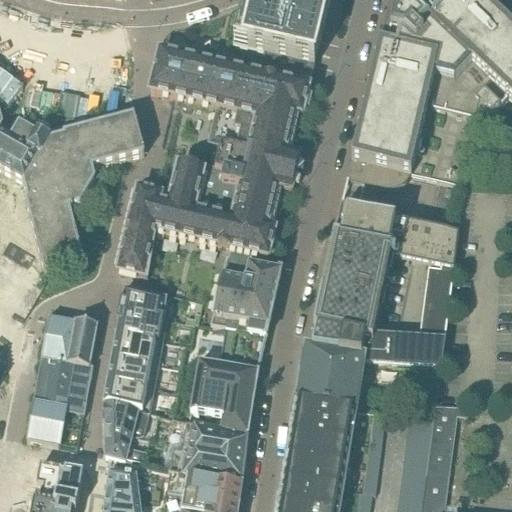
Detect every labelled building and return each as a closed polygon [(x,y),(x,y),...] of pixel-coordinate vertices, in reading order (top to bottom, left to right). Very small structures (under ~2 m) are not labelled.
[(264,0),(243,8),(233,49),(264,56),(261,68),(263,68),(302,78),(311,80),(314,66),(320,43),(330,0),(264,0)] [(459,187),(475,122),(484,124),(500,108),(499,108),(501,106),(502,108),(508,102),(506,100),(508,99),(511,103),(511,31),(479,0),(391,0),(381,46),(379,45),(351,163),(346,182),(385,191),(388,192),(392,192),(395,191),(399,190),(402,188),(404,186),(407,183),(408,180),(409,176),(430,181),(459,187)] [(136,203),(118,277),(145,283),(147,284),(148,282),(158,234),(229,251),(231,251),(253,257),(252,258),(268,262),(274,235),(266,233),(276,192),(292,196),(300,162),(284,158),(294,117),(302,119),(308,92),(305,91),(218,70),(160,56),(153,82),(150,96),(217,112),(209,146),(221,149),(215,172),(203,169),(202,175),(179,169),(177,178),(171,202),(169,210),(159,208),(160,203),(162,195),(142,190),(140,196),(138,195),(136,203)] [(0,103),(6,108),(20,86),(0,73),(0,103)] [(0,173),(23,187),(28,204),(26,205),(44,274),(49,273),(55,271),(83,264),(69,213),(80,210),(95,184),(92,173),(142,160),(144,159),(134,121),(64,140),(65,142),(51,146),(52,144),(50,139),(45,136),(38,137),(37,139),(20,129),(11,145),(0,138),(0,133),(2,131),(1,126),(3,125),(2,122),(0,121),(0,173)] [(341,213),(335,240),(393,252),(392,255),(401,257),(400,262),(454,273),(459,236),(341,213)] [(374,338),(392,255),(393,252),(335,240),(334,240),(322,298),(323,298),(319,315),(318,315),(314,335),(316,335),(312,353),(362,362),(366,346),(373,347),(374,338)] [(224,274),(212,326),(229,330),(266,338),(280,275),(265,272),(250,269),(252,258),(253,257),(231,251),(225,274),(224,274)] [(120,305),(118,317),(120,317),(167,326),(171,304),(124,293),(122,305),(120,305)] [(185,327),(194,329),(194,327),(197,328),(199,316),(195,315),(194,321),(186,320),(185,327)] [(116,337),(116,338),(163,347),(167,326),(120,317),(118,317),(116,326),(118,327),(116,337)] [(75,327),(49,322),(41,363),(42,363),(34,405),(33,405),(26,444),(27,444),(30,445),(30,446),(32,446),(32,445),(33,446),(39,447),(41,448),(41,447),(58,450),(58,449),(59,450),(66,412),(84,415),(93,372),(89,371),(97,330),(75,326),(75,327)] [(212,326),(211,330),(226,332),(226,333),(237,335),(231,371),(258,376),(266,338),(229,330),(212,326)] [(365,363),(434,368),(441,368),(445,342),(379,337),(379,338),(374,338),(373,347),(366,346),(362,362),(312,353),(305,352),(296,403),(356,414),(365,363)] [(115,345),(111,362),(159,371),(163,347),(116,338),(115,340),(115,345)] [(110,368),(107,385),(154,394),(159,371),(111,362),(111,364),(110,368)] [(186,428),(185,431),(247,443),(258,376),(231,371),(199,366),(190,417),(211,420),(209,431),(186,427),(186,428)] [(435,412),(441,368),(434,368),(432,388),(429,388),(426,411),(435,412)] [(106,392),(103,407),(105,407),(138,415),(149,418),(150,418),(154,394),(107,385),(107,387),(106,392)] [(278,511),(339,511),(356,414),(296,403),(278,511)] [(105,414),(102,415),(102,421),(105,423),(105,461),(125,466),(125,465),(143,470),(146,456),(128,452),(131,441),(137,443),(144,439),(149,418),(138,415),(105,407),(105,414)] [(442,511),(458,422),(482,423),(483,414),(441,413),(435,412),(433,422),(432,434),(430,446),(429,457),(427,468),(426,479),(424,491),(423,502),(421,511),(442,511)] [(383,438),(385,417),(374,416),(371,436),(383,438)] [(410,420),(408,431),(432,434),(433,422),(410,420)] [(169,477),(241,490),(247,443),(185,431),(181,456),(173,455),(169,477)] [(408,431),(407,443),(430,446),(432,434),(408,431)] [(371,436),(369,456),(380,458),(383,438),(371,436)] [(407,443),(405,454),(429,457),(430,446),(407,443)] [(405,454),(404,465),(427,468),(429,457),(405,454)] [(378,478),(380,458),(369,456),(366,476),(378,478)] [(404,465),(403,476),(426,479),(427,468),(404,465)] [(42,468),(39,489),(46,490),(43,505),(43,506),(62,510),(64,501),(80,504),(85,476),(42,468)] [(109,474),(106,497),(140,501),(137,478),(109,474)] [(364,496),(372,497),(375,498),(378,478),(366,476),(364,496)] [(403,476),(401,488),(424,491),(426,479),(403,476)] [(169,477),(166,499),(182,502),(181,511),(237,511),(241,490),(169,477)] [(401,488),(400,499),(423,502),(424,491),(401,488)] [(360,495),(358,511),(364,511),(369,511),(372,497),(364,496),(360,495)] [(106,497),(103,511),(140,511),(140,501),(106,497)] [(400,499),(398,510),(410,511),(421,511),(423,502),(400,499)] [(36,504),(34,511),(78,511),(80,504),(64,501),(62,510),(43,506),(43,505),(36,504)]
